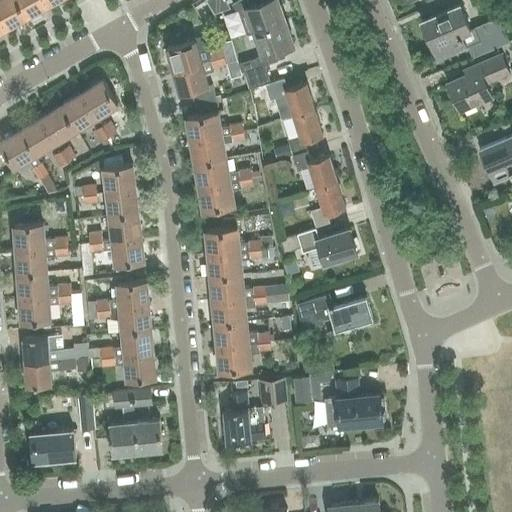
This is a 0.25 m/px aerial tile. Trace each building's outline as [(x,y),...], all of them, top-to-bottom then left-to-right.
[(0,0),(0,14),(7,27),(27,15),(18,0),(0,0)] [(45,0),(18,0),(27,15),(48,4),(45,0)] [(207,0),(213,9),(227,1),(226,0),(207,0)] [(254,31),(286,20),(278,0),(263,0),(252,4),(249,0),(239,0),(233,4),(242,18),(249,16),(254,31)] [(228,2),(214,11),(218,17),(232,9),(228,2)] [(471,29),(460,4),(422,20),(438,57),(468,45),(474,57),(510,41),(499,17),(476,27),(471,29)] [(250,88),(266,83),(271,82),(266,65),(279,60),(278,56),(285,53),(283,48),(294,44),(286,20),(254,31),(263,55),(256,57),(259,67),(245,71),(250,88)] [(194,38),(167,46),(174,69),(201,62),(211,59),(208,49),(198,51),(194,38)] [(232,39),(221,42),(226,62),(232,61),(237,59),(232,39)] [(221,45),(208,49),(208,50),(211,59),(224,55),(221,45)] [(460,109),(492,96),(486,83),(510,73),(502,53),(470,67),(464,69),(466,75),(449,83),(460,109)] [(224,55),(211,59),(213,66),(225,63),(226,63),(224,55)] [(201,62),(174,69),(181,93),(191,90),(208,84),(208,83),(204,71),(214,68),(213,66),(211,59),(201,62)] [(238,62),(237,59),(232,61),(226,62),(231,78),(241,75),(240,71),(238,62)] [(294,114),(315,107),(307,81),(289,86),(285,77),(271,82),(266,83),(270,99),(275,98),(282,118),(295,115),(294,114)] [(82,91),(98,117),(119,104),(103,79),(82,91)] [(208,84),(191,90),(194,100),(215,94),(216,94),(213,82),(208,83),(208,84)] [(77,129),(98,117),(82,91),(62,104),(77,129)] [(194,100),(193,100),(197,111),(218,105),(215,94),(194,100)] [(57,142),(77,129),(62,104),(41,116),(57,142)] [(294,154),(308,150),(305,140),(323,134),(315,107),(294,114),(295,115),(301,134),(289,139),(291,145),(294,154)] [(192,140),(245,130),(243,120),(220,123),(218,111),(188,116),(192,140)] [(37,154),(57,142),(41,116),(21,129),(37,154)] [(102,125),(109,136),(117,131),(110,120),(102,125)] [(101,140),(109,136),(102,125),(94,130),(101,140)] [(49,172),(37,154),(21,129),(0,141),(16,167),(29,159),(34,167),(33,167),(40,178),(41,177),(45,184),(53,179),(48,173),(49,172)] [(196,163),(226,157),(223,141),(246,138),(245,130),(192,140),(196,163)] [(511,134),(481,147),(496,182),(511,175),(511,134)] [(62,149),(68,160),(76,156),(69,145),(62,149)] [(291,145),(276,150),(279,159),(293,154),(294,154),(291,145)] [(60,166),(68,160),(62,149),(53,155),(60,166)] [(317,186),(338,180),(329,153),(311,159),(308,150),(294,154),(293,154),(298,170),(311,166),(317,186)] [(200,185),(253,176),(251,166),(228,169),(226,157),(196,163),(200,185)] [(133,164),(104,167),(106,191),(136,188),(133,164)] [(204,209),(235,204),(232,187),(254,184),(253,176),(200,185),(204,209)] [(53,180),(45,186),(48,192),(57,190),(54,183),(53,180)] [(338,180),(317,186),(324,206),(311,210),(316,226),(329,222),(326,213),(346,206),(338,180)] [(84,194),(97,193),(96,183),(83,185),(75,185),(76,195),(84,194)] [(109,215),(139,211),(136,188),(106,191),(109,215)] [(97,193),(84,194),(85,203),(98,202),(97,193)] [(66,200),(56,201),(56,211),(66,210),(66,200)] [(112,239),(141,235),(139,211),(109,215),(112,239)] [(236,218),(222,219),(223,227),(237,226),(236,218)] [(44,237),(43,222),(15,224),(17,249),(68,245),(67,236),(44,237)] [(209,253),(262,248),(261,239),(238,241),(237,226),(207,229),(209,253)] [(297,231),(280,236),(284,251),(301,245),(303,251),(309,250),(314,265),(325,262),(357,251),(350,227),(320,237),(317,227),(297,233),(297,231)] [(103,240),(103,237),(102,231),(89,232),(90,241),(103,240)] [(90,241),(81,243),(84,273),(94,272),(91,251),(104,249),(113,247),(115,263),(117,263),(131,261),(144,260),(141,235),(112,239),(103,240),(90,241)] [(271,236),(261,237),(263,247),(273,246),(271,236)] [(18,272),(47,270),(46,256),(68,254),(68,245),(17,249),(18,272)] [(262,248),(262,255),(262,257),(275,256),(274,246),(262,248)] [(211,276),(241,273),(240,258),(262,255),(262,248),(209,253),(211,276)] [(131,261),(117,263),(118,270),(132,268),(131,261)] [(18,272),(20,296),(49,294),(59,293),(72,292),(71,283),(57,284),(57,285),(48,286),(47,270),(18,272)] [(241,273),(211,276),(214,299),(267,294),(266,286),(243,288),(241,273)] [(120,307),(149,304),(147,279),(117,282),(119,297),(109,298),(87,300),(89,310),(120,307)] [(49,294),(20,296),(22,321),(51,319),(49,303),(55,303),(59,303),(72,302),(72,292),(59,293),(49,294)] [(81,292),(72,292),(72,302),(82,301),(81,292)] [(333,304),(329,293),(310,299),(297,302),(302,328),(319,325),(318,321),(331,317),(336,329),(356,323),(358,327),(374,320),(364,295),(333,304)] [(216,322),(246,319),(245,308),(256,306),(255,304),(268,303),(267,294),(244,296),(214,299),(216,322)] [(120,307),(89,310),(90,318),(121,316),(122,330),(151,327),(149,304),(120,307)] [(248,343),(271,340),(270,333),(258,333),(257,331),(247,332),(246,319),(216,322),(218,346),(248,343)] [(102,356),(154,351),(151,327),(122,330),(124,346),(115,347),(101,348),(102,356)] [(49,349),(49,343),(60,342),(60,334),(23,337),(25,361),(89,356),(89,349),(88,342),(74,343),(75,348),(49,349)] [(220,369),(251,367),(249,353),(272,350),(271,340),(248,343),(218,346),(220,369)] [(101,348),(89,349),(89,356),(89,357),(93,357),(102,356),(101,348)] [(154,351),(102,356),(93,357),(93,365),(103,364),(103,365),(115,365),(115,364),(125,363),(127,379),(156,376),(154,351)] [(87,393),(92,392),(96,392),(94,377),(91,378),(90,370),(89,357),(89,356),(25,361),(27,385),(52,384),(51,369),(76,367),(76,371),(77,379),(86,378),(87,393)] [(333,362),(306,365),(306,372),(309,372),(333,370),(334,370),(333,362)] [(333,370),(309,372),(310,375),(312,398),(322,397),(320,381),(330,380),(333,370)] [(262,402),(288,399),(286,375),(260,378),(262,402)] [(311,398),(309,375),(295,377),(297,399),(311,398)] [(361,395),(359,378),(337,380),(338,397),(326,398),(328,425),(383,420),(380,393),(361,395)] [(136,420),(135,405),(151,403),(150,387),(114,391),(116,407),(123,406),(125,421),(111,422),(113,452),(163,448),(160,418),(136,420)] [(248,406),(247,391),(231,392),(233,408),(224,409),(227,441),(266,438),(265,421),(263,405),(248,406)] [(92,392),(87,393),(78,393),(69,394),(70,400),(79,400),(81,429),(95,428),(92,392)] [(33,460),(77,456),(74,428),(30,433),(33,460)] [(319,434),(302,436),(303,448),(320,446),(319,434)] [(354,501),(355,511),(380,511),(379,499),(354,501)] [(355,511),(354,501),(330,504),(330,511),(355,511)]
